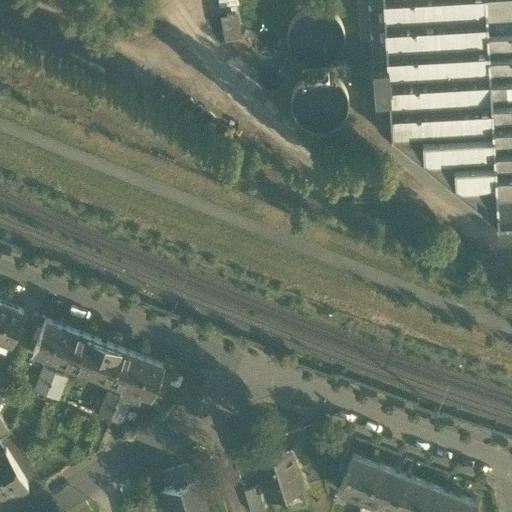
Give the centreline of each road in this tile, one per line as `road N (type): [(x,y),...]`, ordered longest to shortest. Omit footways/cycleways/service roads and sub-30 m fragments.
road 1 (residential): [(0,273),(268,382)]
road 2 (residential): [(40,511),(268,382)]
road 3 (residential): [(268,382),(511,472)]
